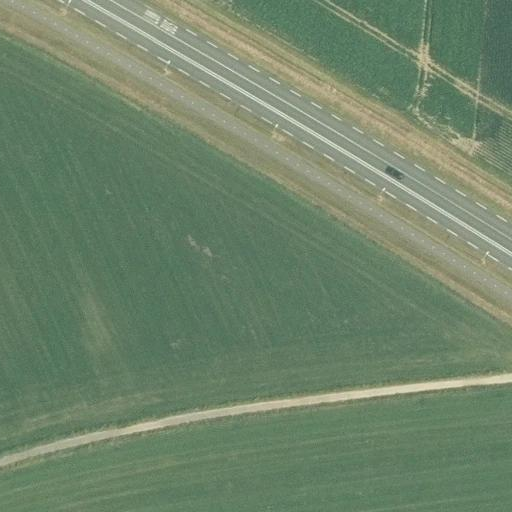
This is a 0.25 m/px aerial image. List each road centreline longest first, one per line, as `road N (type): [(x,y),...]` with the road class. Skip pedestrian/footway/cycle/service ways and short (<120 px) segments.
road 1 (track): [(0,463),(250,409),(511,379)]
road 2 (primary): [(81,0),(511,255)]
